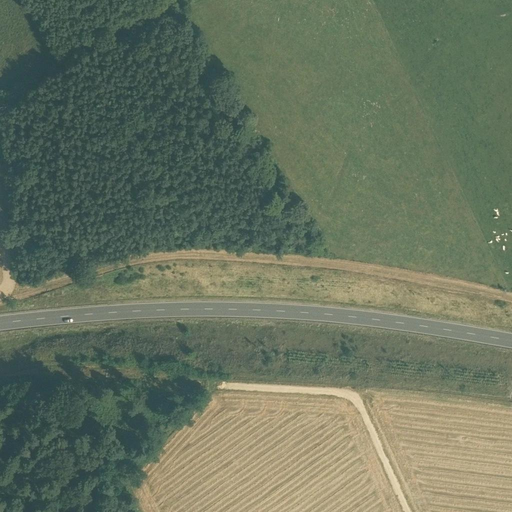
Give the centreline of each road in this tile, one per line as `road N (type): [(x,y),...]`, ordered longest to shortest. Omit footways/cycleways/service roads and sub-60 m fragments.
road 1 (primary): [(0,322),(218,312),(511,346)]
road 2 (track): [(326,263),(171,252),(0,298)]
road 3 (track): [(326,263),(511,298)]
road 4 (track): [(224,389),(363,403)]
